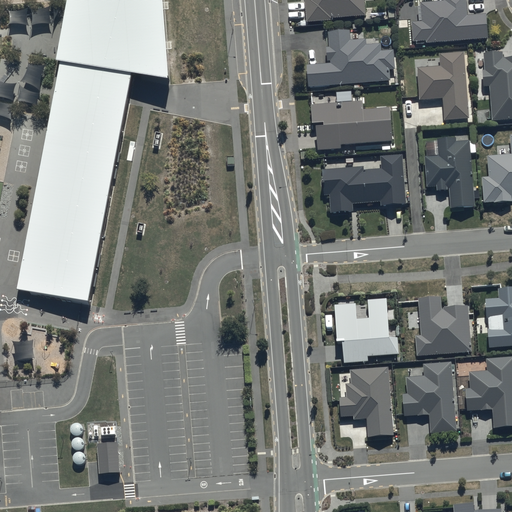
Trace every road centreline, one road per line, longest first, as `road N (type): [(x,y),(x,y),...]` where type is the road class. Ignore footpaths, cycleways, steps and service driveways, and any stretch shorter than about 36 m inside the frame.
road 1 (tertiary): [(286,482),(270,256)]
road 2 (tertiary): [(290,255),(307,480)]
road 3 (residential): [(290,255),(511,239)]
road 4 (residential): [(511,465),(307,480)]
road 5 (tertiary): [(263,115),(290,255)]
road 6 (tertiary): [(270,256),(263,115)]
